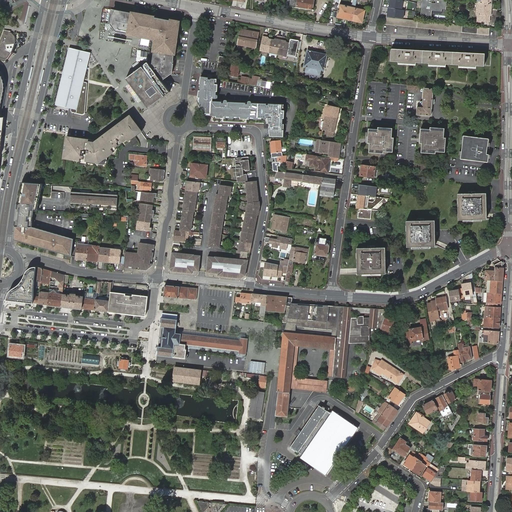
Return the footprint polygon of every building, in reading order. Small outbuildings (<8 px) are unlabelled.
[(291,0),(290,6),(312,10),(314,0),(291,0)] [(389,0),(387,18),(404,20),(405,11),(402,10),(403,1),(410,2),(409,0),(389,0)] [(447,1),(435,0),(435,3),(432,3),(432,0),(431,0),(421,0),(420,16),(431,17),(431,11),(441,12),(441,9),(446,10),(447,1)] [(491,16),(492,4),(477,3),(476,14),(477,14),(476,21),(482,22),(482,21),(485,21),(485,24),(489,24),(490,22),(491,16)] [(345,19),(352,21),(355,8),(340,5),(339,9),(338,10),(337,13),(338,14),(337,15),(346,17),(345,19)] [(355,8),(352,21),(362,23),(365,10),(355,8)] [(119,33),(155,39),(151,64),(163,79),(172,73),(179,22),(117,11),(114,25),(119,33)] [(387,18),(384,18),(383,24),(489,35),(490,29),(404,20),(387,18)] [(4,30),(0,40),(0,59),(5,61),(12,52),(15,44),(15,35),(10,31),(4,30)] [(249,33),(250,31),(241,30),(239,43),(256,46),(258,32),(253,31),(253,33),(249,33)] [(268,34),(262,33),(260,49),(287,54),(288,53),(289,43),(285,42),(286,38),(277,36),(277,40),(267,39),(268,34)] [(298,39),(290,37),(289,43),(288,53),(296,55),(298,39)] [(83,51),(68,47),(62,73),(55,102),(55,105),(71,108),(71,109),(71,110),(72,111),(73,112),(82,114),(83,114),(84,114),(85,113),(85,112),(88,83),(87,83),(87,82),(83,81),(84,79),(84,76),(85,72),(86,68),(87,67),(90,52),(83,51)] [(485,53),(392,48),(391,61),(398,61),(398,62),(416,63),(416,62),(429,63),(429,64),(446,65),(446,64),(459,64),(459,66),(476,67),(476,65),(484,66),(485,53)] [(321,70),(324,71),(327,54),(307,50),(303,67),(307,67),(307,68),(306,71),(307,72),(318,74),(320,74),(320,70),(321,70)] [(127,79),(148,109),(170,92),(148,63),(127,79)] [(240,65),(232,63),(230,76),(239,77),(240,65)] [(217,79),(211,79),(211,80),(208,80),(208,78),(201,77),(199,101),(199,103),(199,105),(201,110),(202,112),(203,113),(205,115),(207,115),(210,116),(210,113),(211,113),(213,101),(213,99),(215,99),(216,99),(216,98),(217,98),(217,97),(217,96),(216,95),(215,95),(215,92),(217,92),(217,84),(216,84),(217,79)] [(251,85),(252,79),(242,77),(241,84),(251,85)] [(431,109),(433,95),(432,95),(433,89),(429,89),(424,88),(422,108),(422,107),(421,105),(418,104),(417,115),(430,116),(430,109),(431,109)] [(218,102),(213,101),(211,113),(212,113),(212,116),(216,116),(215,118),(220,118),(221,116),(223,116),(224,116),(224,102),(224,101),(223,101),(223,100),(222,100),(221,100),(220,101),(220,102),(220,104),(218,104),(218,102)] [(242,103),(226,102),(224,116),(229,116),(229,118),(233,119),(233,117),(240,117),(240,119),(245,119),(245,117),(247,117),(253,117),(253,119),(257,119),(257,117),(266,118),(265,116),(267,116),(268,118),(269,129),(282,131),(283,111),(282,111),(282,104),(264,104),(264,110),(262,110),(262,103),(247,103),(247,102),(247,101),(246,101),(245,101),(244,101),(244,102),(244,103),(244,106),(242,106),(242,103)] [(331,106),(326,122),(324,122),(323,123),(322,126),(323,128),(325,128),(324,130),(327,131),(326,136),(334,138),(335,133),(336,134),(342,109),(331,106)] [(113,153),(111,149),(114,147),(115,148),(118,146),(116,144),(118,142),(119,143),(122,141),(123,143),(127,140),(127,141),(137,134),(140,131),(131,120),(130,118),(96,142),(67,138),(64,158),(80,160),(80,164),(87,165),(88,161),(98,163),(98,164),(105,165),(106,159),(113,153)] [(430,129),(423,129),(422,139),(425,139),(424,143),(422,143),(421,152),(436,153),(436,151),(445,152),(446,137),(444,137),(444,130),(430,128),(430,129)] [(369,129),(368,139),(373,140),(373,144),(370,143),(369,152),(383,154),(383,151),(392,152),(393,137),(391,137),(392,130),(378,129),(369,129)] [(488,138),(463,135),(460,159),(488,162),(488,154),(489,154),(487,154),(487,146),(488,138)] [(193,149),(210,149),(210,139),(194,138),(193,149)] [(223,148),(223,159),(226,159),(226,147),(225,147),(225,139),(217,138),(216,147),(223,148)] [(272,163),(273,171),(275,171),(278,171),(277,167),(281,167),(280,162),(286,162),(286,156),(282,156),(282,153),(281,152),(280,140),(270,141),(271,154),(273,154),(274,158),(275,158),(275,163),(272,163)] [(340,153),(338,153),(339,143),(322,140),(320,153),(329,155),(328,157),(329,157),(338,158),(339,159),(340,153)] [(148,156),(130,153),(131,158),(140,159),(140,165),(147,165),(148,161),(147,161),(148,156)] [(314,172),(328,173),(330,160),(329,160),(329,158),(310,156),(309,165),(312,166),(315,167),(314,172)] [(235,164),(236,168),(250,166),(248,157),(237,158),(238,164),(235,164)] [(206,179),(207,166),(192,164),(191,177),(206,179)] [(374,170),(374,166),(362,164),(360,175),(373,176),(373,177),(377,177),(378,170),(374,170)] [(244,182),(247,182),(246,175),(243,176),(243,174),(242,169),(242,168),(244,168),(245,169),(245,170),(250,169),(250,166),(236,168),(236,172),(237,172),(237,178),(238,178),(239,182),(242,182),(244,182)] [(165,169),(152,168),(151,179),(164,181),(165,169)] [(323,178),(285,172),(285,176),(284,186),(290,187),(291,180),(322,184),(323,178)] [(333,197),(336,179),(323,178),(322,184),(320,195),(333,197)] [(139,180),(131,180),(131,183),(138,184),(138,189),(151,190),(152,182),(139,181),(139,180)] [(187,180),(186,190),(197,192),(200,192),(201,182),(187,180)] [(247,182),(244,182),(246,201),(237,250),(239,250),(238,258),(213,255),(206,255),(205,271),(217,272),(216,276),(237,278),(240,279),(245,276),(254,234),(259,206),(256,181),(247,182)] [(31,184),(22,183),(18,203),(19,203),(31,204),(30,210),(34,210),(38,210),(42,190),(41,190),(42,184),(31,184)] [(230,196),(231,187),(220,185),(218,194),(216,194),(208,247),(219,248),(224,214),(225,214),(228,196),(230,196)] [(378,186),(360,185),(359,195),(366,195),(377,197),(378,186)] [(197,192),(186,190),(179,231),(188,232),(191,232),(194,211),(195,211),(195,206),(197,207),(198,197),(196,197),(197,192)] [(157,193),(140,191),(139,200),(154,202),(154,198),(153,198),(153,196),(155,197),(157,197),(157,193)] [(117,208),(118,195),(71,192),(71,206),(117,208)] [(486,193),(457,194),(458,219),(487,219),(486,193)] [(359,195),(358,195),(356,209),(360,209),(364,209),(366,195),(359,195)] [(33,226),(34,210),(30,210),(31,204),(19,203),(15,226),(32,226),(33,226)] [(152,209),(153,205),(138,203),(134,229),(151,232),(152,228),(150,227),(148,227),(148,226),(150,226),(151,219),(149,219),(150,218),(151,218),(153,218),(155,210),(152,210),(151,210),(151,209),(152,209)] [(370,220),(371,210),(364,209),(360,209),(359,212),(358,212),(357,218),(370,220)] [(279,213),(275,212),(272,227),(282,230),(282,231),(286,232),(289,222),(282,220),(283,216),(278,215),(279,213)] [(407,247),(435,246),(434,220),(406,221),(407,247)] [(18,241),(71,257),(73,239),(33,226),(32,226),(15,226),(14,236),(15,236),(18,240),(18,241)] [(179,231),(174,230),(173,240),(179,241),(187,242),(188,234),(188,232),(179,231)] [(291,244),(292,239),(279,236),(278,240),(266,237),(265,242),(273,243),(272,246),(277,247),(278,244),(281,245),(280,248),(286,249),(287,243),(291,244)] [(317,240),(315,255),(328,257),(330,241),(327,241),(327,240),(320,238),(320,240),(317,240)] [(138,254),(124,253),(124,257),(123,264),(123,268),(137,269),(137,267),(142,268),(141,270),(146,270),(151,267),(151,264),(149,264),(150,260),(152,260),(152,258),(150,258),(151,255),(153,255),(153,253),(151,253),(152,249),(154,249),(154,245),(139,243),(138,254)] [(178,252),(179,243),(173,243),(168,268),(170,271),(191,273),(191,270),(198,271),(199,254),(193,254),(193,253),(178,252)] [(81,259),(86,260),(86,258),(87,248),(88,247),(80,246),(77,246),(75,256),(81,257),(81,259)] [(288,267),(287,274),(290,275),(292,275),(294,265),(292,265),(292,262),(304,264),(307,251),(307,248),(296,246),(296,248),(291,247),(288,267)] [(93,261),(97,261),(99,248),(99,247),(93,247),(92,248),(87,248),(86,258),(93,259),(93,261)] [(357,274),(386,273),(385,247),(356,248),(357,271),(357,274)] [(99,248),(97,261),(103,262),(103,260),(109,261),(110,249),(99,248)] [(120,257),(121,250),(110,249),(109,261),(114,261),(114,263),(123,264),(124,257),(120,257)] [(288,267),(266,261),(263,274),(282,279),(283,275),(286,276),(287,274),(288,267)] [(28,302),(33,303),(34,296),(34,287),(34,285),(36,266),(34,267),(31,267),(29,268),(27,270),(26,272),(25,273),(24,277),(22,281),(19,283),(17,285),(15,287),(13,288),(11,290),(9,292),(8,294),(7,296),(7,300),(28,302)] [(40,285),(42,268),(36,266),(34,285),(40,285)] [(503,268),(495,267),(495,271),(494,280),(502,281),(503,268)] [(51,271),(42,268),(40,285),(40,287),(42,287),(42,283),(50,284),(50,282),(50,280),(50,277),(51,271)] [(487,280),(490,280),(494,280),(495,271),(485,270),(485,271),(483,271),(482,275),(485,275),(485,280),(487,280)] [(490,293),(501,293),(502,281),(494,280),(490,280),(490,293)] [(99,293),(96,293),(95,310),(108,311),(110,294),(110,292),(111,282),(108,282),(106,300),(98,299),(99,293)] [(463,294),(473,292),(471,282),(462,284),(463,294)] [(146,305),(148,288),(146,285),(145,285),(136,284),(135,294),(134,304),(146,305)] [(196,300),(198,288),(165,285),(164,297),(196,300)] [(458,289),(448,291),(450,301),(460,300),(458,289)] [(49,292),(47,304),(61,306),(62,294),(55,293),(55,292),(52,291),(52,293),(49,292)] [(87,292),(84,291),(83,296),(82,308),(95,310),(96,293),(93,292),(92,299),(86,298),(87,292)] [(40,292),(39,296),(38,303),(47,304),(49,292),(40,292)] [(134,304),(135,294),(125,293),(110,292),(110,294),(108,311),(133,314),(134,304)] [(251,301),(252,294),(241,292),(240,297),(236,297),(236,302),(240,302),(240,303),(251,304),(251,301)] [(62,294),(61,306),(82,308),(83,296),(75,295),(75,293),(73,293),(73,294),(71,294),(70,295),(62,294)] [(490,305),(495,306),(495,303),(500,303),(501,293),(490,293),(490,303),(490,305)] [(262,303),(263,295),(252,294),(251,301),(262,303)] [(476,297),(475,294),(472,295),(472,300),(464,300),(464,304),(477,304),(476,297)] [(437,311),(447,310),(445,297),(435,299),(435,301),(431,302),(431,303),(426,304),(429,321),(434,320),(434,319),(438,318),(437,311)] [(294,304),(286,303),(281,323),(286,323),(289,323),(294,304)] [(134,304),(133,314),(145,316),(146,305),(134,304)] [(298,304),(294,304),(289,323),(286,323),(283,332),(294,333),(295,326),(298,304)] [(337,378),(346,379),(349,344),(350,333),(361,332),(361,336),(370,336),(369,328),(380,329),(387,310),(341,307),(298,304),(295,326),(332,330),(337,331),(336,338),(335,338),(334,349),(335,349),(340,350),(337,378)] [(484,317),(499,318),(500,308),(488,307),(485,307),(484,317)] [(467,318),(467,319),(468,324),(469,329),(480,329),(480,324),(473,324),(472,321),(470,321),(471,316),(467,316),(466,316),(467,318)] [(172,357),(174,343),(175,333),(176,324),(177,319),(161,317),(160,326),(164,327),(162,347),(158,346),(157,355),(172,357)] [(486,327),(499,327),(499,318),(484,317),(484,319),(486,319),(486,327)] [(385,318),(381,328),(391,332),(394,322),(385,318)] [(467,319),(454,325),(455,330),(468,324),(467,319)] [(409,331),(405,332),(406,344),(412,343),(411,340),(422,339),(423,341),(428,340),(426,328),(421,328),(421,327),(414,328),(412,327),(410,327),(409,329),(409,331)] [(499,331),(484,330),(484,334),(483,333),(482,333),(481,333),(480,334),(480,335),(480,336),(481,337),(482,337),(482,342),(498,343),(499,331)] [(334,349),(335,338),(332,337),(294,333),(283,332),(283,334),(282,333),(281,341),(282,341),(277,391),(286,392),(288,388),(289,386),(282,386),(282,382),(290,383),(293,378),(291,373),(292,366),(295,361),(293,355),(294,345),(298,345),(334,349)] [(361,332),(350,333),(349,344),(370,343),(370,336),(361,336),(361,332)] [(240,341),(175,333),(174,343),(172,357),(185,358),(186,349),(185,349),(185,344),(239,350),(238,353),(245,354),(247,339),(240,338),(240,341)] [(23,346),(10,344),(9,355),(22,357),(23,346)] [(295,377),(298,345),(294,345),(293,355),(295,361),(292,366),(291,373),(293,378),(290,383),(289,386),(288,388),(326,392),(327,381),(295,377)] [(458,351),(460,362),(465,361),(465,359),(471,358),(469,347),(463,348),(458,349),(458,351)] [(81,363),(98,365),(99,356),(82,354),(81,363)] [(449,368),(450,372),(458,368),(458,365),(456,354),(454,354),(454,356),(447,357),(449,368)] [(121,369),(125,370),(125,368),(127,369),(128,367),(129,367),(130,362),(128,362),(128,360),(126,360),(126,358),(122,358),(122,360),(120,359),(120,361),(117,361),(117,365),(119,366),(119,368),(121,368),(121,369)] [(389,377),(395,369),(382,359),(381,361),(375,359),(372,368),(380,374),(382,372),(389,377)] [(200,376),(200,370),(175,367),(173,381),(199,384),(200,376)] [(403,375),(395,369),(389,377),(397,383),(403,375)] [(478,385),(478,390),(490,391),(490,381),(474,379),(474,385),(478,385)] [(397,404),(404,394),(395,387),(388,397),(397,404)] [(368,391),(364,388),(360,394),(364,397),(368,391)] [(259,418),(264,392),(252,390),(247,416),(259,418)] [(490,391),(478,390),(478,394),(480,395),(480,403),(489,404),(490,391)] [(304,405),(311,395),(278,391),(275,415),(287,416),(288,408),(296,409),(299,405),(304,405)] [(444,394),(448,402),(455,399),(452,392),(449,394),(448,392),(447,392),(446,391),(444,392),(444,394)] [(448,407),(442,395),(438,397),(439,399),(435,401),(440,410),(445,408),(444,407),(446,405),(447,407),(448,407)] [(356,411),(357,412),(360,408),(361,408),(365,403),(358,399),(356,411)] [(433,400),(423,405),(427,413),(437,408),(433,400)] [(398,410),(386,402),(379,413),(391,420),(393,417),(392,416),(393,413),(395,414),(398,410)] [(318,405),(301,431),(298,435),(291,446),(303,455),(301,458),(326,475),(357,428),(332,411),(330,413),(324,409),(324,408),(322,406),(321,407),(318,405)] [(360,408),(357,412),(363,416),(366,412),(361,408),(360,408)] [(391,420),(379,413),(379,412),(372,422),(384,431),(391,420)] [(409,423),(422,432),(429,422),(423,417),(424,416),(418,412),(414,419),(412,418),(409,423)] [(478,412),(477,422),(486,423),(487,417),(484,417),(484,413),(478,412)] [(473,440),(486,441),(487,435),(483,435),(484,429),(474,429),(473,440)] [(409,449),(410,448),(404,443),(405,442),(400,438),(393,449),(405,456),(409,449)] [(479,444),(474,444),(468,444),(468,448),(473,448),(472,455),(485,456),(486,445),(479,445),(479,444)] [(411,468),(417,459),(416,458),(414,457),(414,458),(410,456),(410,455),(404,464),(411,468)] [(420,462),(417,459),(411,468),(419,473),(424,465),(420,463),(420,462)] [(470,465),(469,469),(472,469),(481,469),(484,470),(485,462),(471,461),(471,465),(470,465)] [(436,473),(427,467),(422,475),(431,481),(433,477),(436,473)] [(440,467),(436,473),(433,477),(440,478),(444,478),(445,467),(440,467)] [(481,469),(472,469),(471,480),(479,481),(480,481),(481,469)] [(479,492),(479,481),(471,480),(463,479),(462,491),(471,492),(479,492)] [(428,497),(428,501),(440,502),(440,493),(430,492),(430,497),(428,497)] [(482,492),(479,492),(471,492),(470,500),(481,501),(482,492)] [(439,511),(440,502),(428,501),(428,511),(432,511),(439,511)] [(221,511),(228,505),(197,502),(201,511),(221,511)] [(456,511),(458,503),(452,503),(452,509),(449,511),(456,511)]
